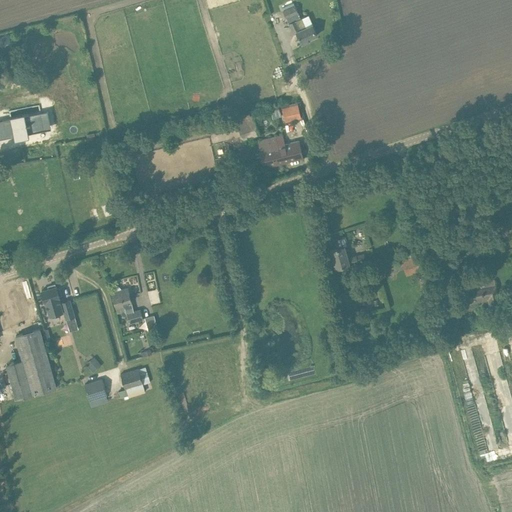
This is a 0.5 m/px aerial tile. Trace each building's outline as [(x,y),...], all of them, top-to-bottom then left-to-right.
[(296,5),(283,10),(287,17),(299,12),(296,5)] [(299,12),(287,17),(290,24),(294,33),(297,32),(302,43),(309,40),(309,39),(317,35),(313,26),(312,24),(306,27),(302,17),(301,18),(299,12)] [(286,122),(302,118),(299,105),(283,108),(286,122)] [(4,113),(0,114),(0,129),(8,127),(9,132),(23,128),(22,124),(37,120),(34,106),(19,110),(18,107),(4,111),(4,113)] [(270,107),(272,112),(271,113),(273,119),(282,116),(279,110),(276,111),(275,106),(270,107)] [(243,140),(260,134),(253,113),(236,118),(243,140)] [(303,157),(300,148),(299,141),(285,144),(282,135),(258,141),(265,167),(303,157)] [(99,168),(87,173),(93,189),(89,191),(95,208),(96,208),(99,219),(105,217),(102,206),(112,203),(107,186),(105,186),(99,168)] [(478,213),(474,209),(460,224),(464,228),(478,213)] [(478,235),(480,244),(491,241),(495,240),(493,230),(478,235)] [(334,239),(337,248),(331,250),(336,268),(357,261),(356,256),(348,258),(344,246),(347,245),(345,236),(334,239)] [(459,250),(471,247),(469,237),(457,241),(459,250)] [(405,271),(415,268),(425,265),(422,255),(412,258),(402,261),(405,271)] [(498,302),(495,279),(480,282),(479,278),(461,281),(465,303),(488,299),(489,303),(498,302)] [(56,286),(42,290),(45,302),(46,302),(50,315),(64,311),(66,319),(68,318),(69,322),(76,320),(75,316),(70,300),(60,303),(59,298),(60,298),(56,286)] [(127,314),(128,314),(130,322),(143,318),(141,310),(134,311),(130,297),(128,287),(112,292),(116,306),(118,313),(125,311),(127,314)] [(459,325),(456,312),(434,317),(436,330),(459,325)] [(56,387),(43,338),(40,328),(16,335),(18,345),(23,360),(7,365),(16,398),(56,387)] [(93,371),(101,364),(94,356),(86,362),(93,371)] [(127,395),(125,389),(127,389),(129,397),(145,392),(143,384),(146,383),(144,377),(148,376),(145,366),(139,369),(138,368),(120,374),(125,388),(118,391),(120,397),(127,395)] [(86,384),(89,395),(90,400),(101,397),(101,399),(104,398),(103,396),(106,395),(102,380),(86,384)]
